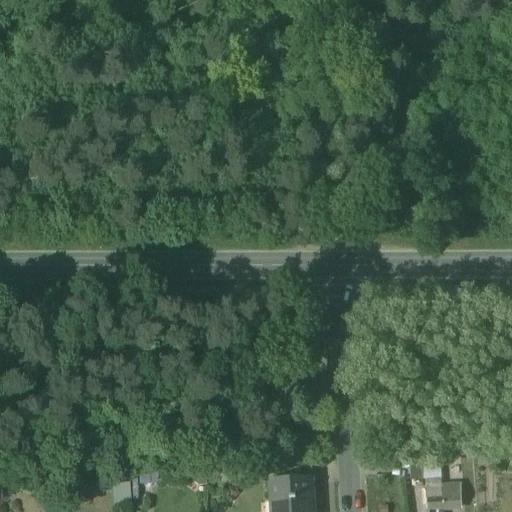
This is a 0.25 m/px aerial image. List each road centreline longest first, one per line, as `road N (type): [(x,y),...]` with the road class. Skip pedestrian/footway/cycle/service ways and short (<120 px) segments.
road 1 (secondary): [(0,265),(341,266)]
road 2 (track): [(285,0),(341,154),(341,266)]
road 3 (residential): [(341,266),(353,511)]
road 4 (secondary): [(341,266),(511,263)]
